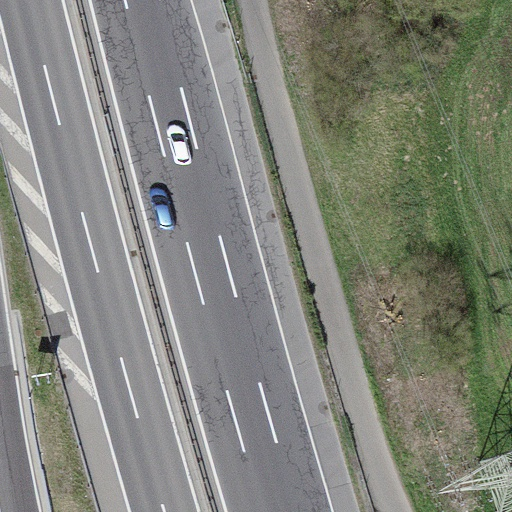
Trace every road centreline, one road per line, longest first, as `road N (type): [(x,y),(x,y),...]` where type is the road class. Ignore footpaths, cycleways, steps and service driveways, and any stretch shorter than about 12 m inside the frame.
road 1 (motorway): [(263,511),(126,0)]
road 2 (motorway): [(29,0),(165,511)]
road 3 (motorway): [(0,393),(18,511)]
